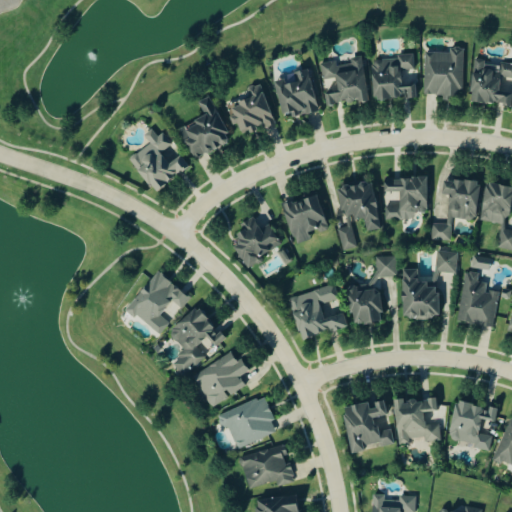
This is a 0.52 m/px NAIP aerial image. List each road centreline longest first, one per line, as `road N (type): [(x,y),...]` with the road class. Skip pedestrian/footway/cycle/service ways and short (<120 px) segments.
road 1 (residential): [(0,152),(127,202),(226,275),(305,384),(343,511)]
road 2 (residential): [(511,146),(442,136),(324,149),(225,189),(180,236)]
road 3 (residential): [(305,384),(403,358),(511,371)]
